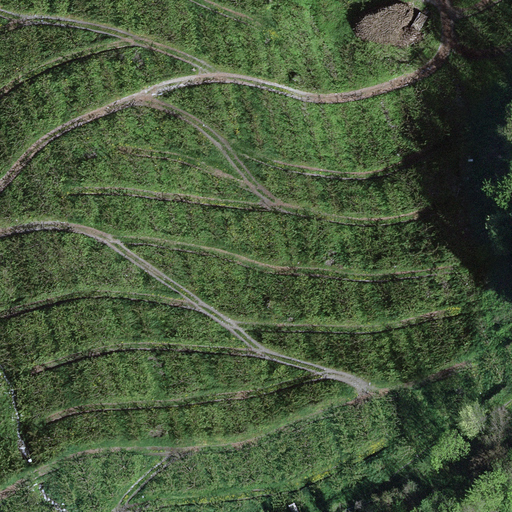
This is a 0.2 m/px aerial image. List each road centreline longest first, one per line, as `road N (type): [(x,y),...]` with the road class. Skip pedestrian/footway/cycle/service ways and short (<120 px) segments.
road 1 (track): [(0,231),(45,224),(87,230),(130,252),(262,351),(369,390),(250,440),(171,453),(118,511)]
road 2 (track): [(443,0),(446,52),(415,74),(356,94),(321,96),(227,74),(173,79),(39,142),(0,185)]
